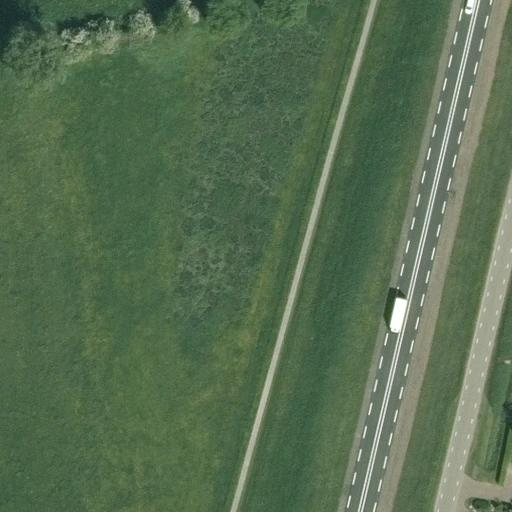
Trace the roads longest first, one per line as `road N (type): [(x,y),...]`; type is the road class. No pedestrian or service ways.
road 1 (primary): [(349,511),(475,0)]
road 2 (unclassified): [(444,511),(511,218)]
